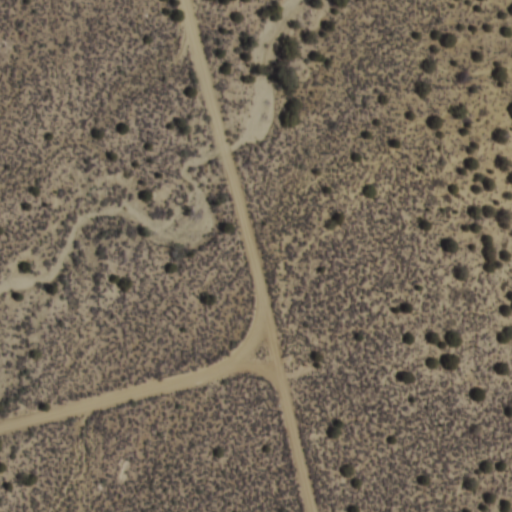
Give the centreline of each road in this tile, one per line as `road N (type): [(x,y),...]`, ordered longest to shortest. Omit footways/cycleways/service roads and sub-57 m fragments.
road 1 (track): [(292,511),(279,450),(242,354),(160,0)]
road 2 (track): [(0,419),(242,354)]
